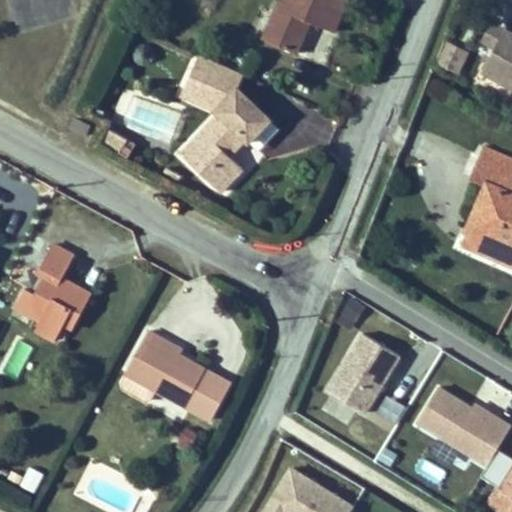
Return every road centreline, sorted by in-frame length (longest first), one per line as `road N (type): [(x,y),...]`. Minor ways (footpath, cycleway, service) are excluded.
road 1 (unclassified): [(313,290),(0,123)]
road 2 (residential): [(430,0),(325,260)]
road 3 (residential): [(313,290),(272,407),(212,511)]
road 4 (residential): [(511,373),(325,260)]
